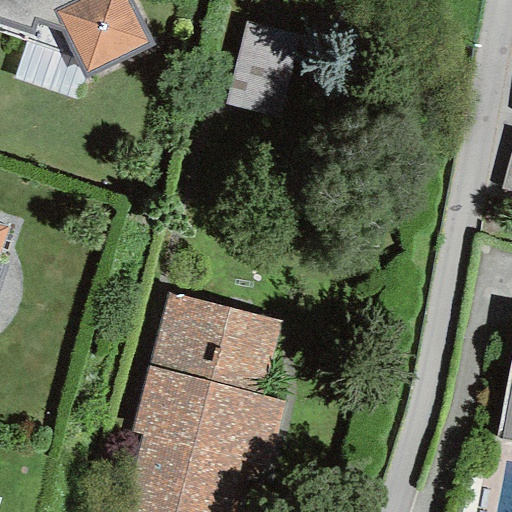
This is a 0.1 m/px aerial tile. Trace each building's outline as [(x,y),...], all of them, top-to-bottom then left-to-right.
[(0,0),(0,31),(68,53),(83,80),(153,45),(129,0),(0,0)] [(243,16),(234,103),(289,109),(299,22),(243,16)] [(511,192),(511,144),(499,188),(511,192)] [(280,321),(167,293),(130,432),(141,436),(121,511),(223,511),(234,466),(264,473),(283,400),(264,396),(280,321)] [(511,349),(495,435),(511,438),(511,349)]
